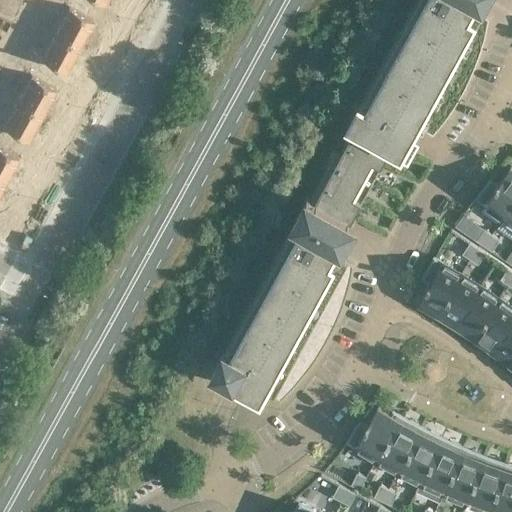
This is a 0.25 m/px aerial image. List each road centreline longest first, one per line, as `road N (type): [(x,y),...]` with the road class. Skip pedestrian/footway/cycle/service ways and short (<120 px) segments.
road 1 (primary): [(286,0),(4,511)]
road 2 (residential): [(34,284),(188,0)]
road 3 (residential): [(489,119),(406,236),(383,308)]
road 4 (residential): [(359,365),(312,424),(265,463),(226,481)]
road 5 (residential): [(359,365),(511,440)]
road 6 (residential): [(511,385),(443,336),(383,308)]
